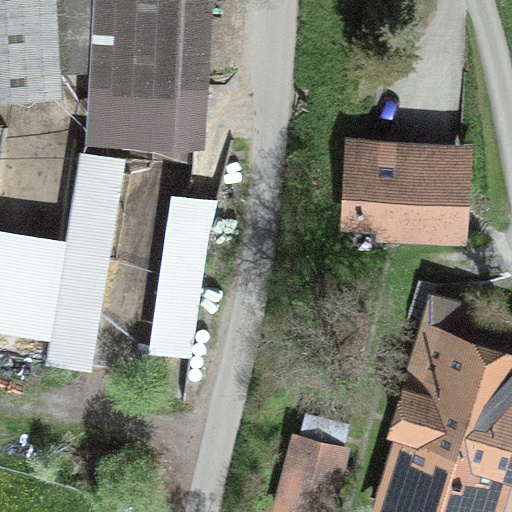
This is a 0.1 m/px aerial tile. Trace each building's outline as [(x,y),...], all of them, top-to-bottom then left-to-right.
[(85,73),(89,0),(0,0),(0,95),(57,93),(57,75),(85,73)] [(89,0),(85,73),(85,85),(208,91),(211,0),(89,0)] [(468,138),(348,133),(344,238),(464,243),(468,138)] [(121,158),(77,151),(42,362),(86,370),(121,158)] [(170,182),(154,342),(199,346),(214,186),(170,182)] [(511,342),(424,318),(369,511),(500,511),(511,474),(511,473),(511,342)] [(329,511),(346,449),(286,433),(265,511),(329,511)]
